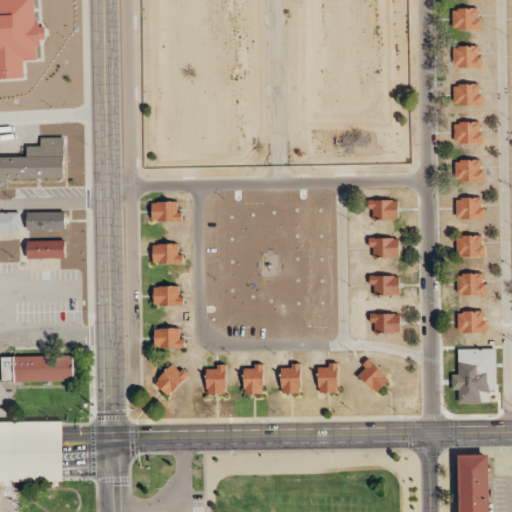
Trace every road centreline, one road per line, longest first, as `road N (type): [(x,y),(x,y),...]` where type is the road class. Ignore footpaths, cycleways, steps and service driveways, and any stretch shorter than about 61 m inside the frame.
road 1 (tertiary): [(103,0),(113,440)]
road 2 (residential): [(430,434),(423,0)]
road 3 (tertiary): [(113,440),(511,432)]
road 4 (residential): [(426,181),(108,186)]
road 5 (residential): [(274,0),(279,184)]
